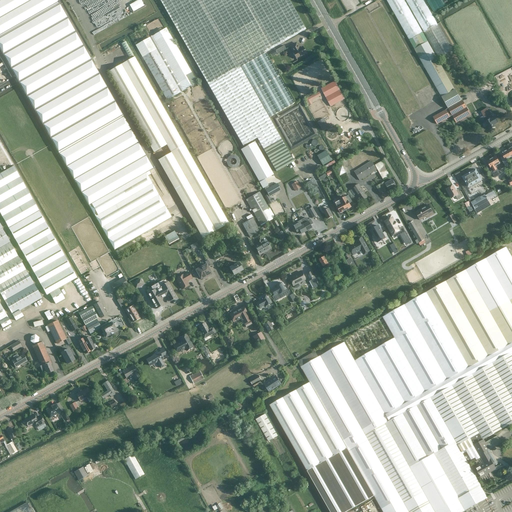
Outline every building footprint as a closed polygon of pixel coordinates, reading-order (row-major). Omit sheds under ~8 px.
[(60,4),(57,0),(0,0),(0,49),(114,250),(171,217),(148,176),(150,174),(149,171),(153,169),(60,4)] [(133,11),(145,5),(142,0),(137,0),(130,4),(133,11)] [(281,139),(269,118),(240,67),(266,52),(306,29),(289,0),(160,0),(243,146),(257,138),(263,149),(276,172),(294,161),(281,139)] [(419,34),(422,32),(404,0),(386,0),(409,40),(412,38),(419,34)] [(405,0),(438,58),(452,50),(423,0),(405,0)] [(427,0),(433,12),(445,6),(441,0),(427,0)] [(149,24),(153,29),(155,28),(157,32),(166,27),(160,18),(149,24)] [(167,100),(197,83),(166,28),(135,45),(167,100)] [(455,89),(428,41),(425,43),(419,34),(412,38),(417,47),(414,49),(441,97),(448,108),(461,101),(455,89)] [(126,41),(122,43),(130,58),(134,56),(126,41)] [(296,43),(290,47),(293,52),(296,59),(306,53),(302,47),(299,49),(296,43)] [(284,46),(275,50),(277,54),(286,49),(284,46)] [(295,103),(266,52),(240,67),(269,118),(295,103)] [(229,223),(134,57),(108,72),(154,152),(167,145),(171,153),(158,160),(202,238),(229,223)] [(330,106),(345,99),(335,81),(321,89),(330,106)] [(306,98),(309,105),(313,103),(312,100),(322,95),(320,91),(306,98)] [(456,123),(471,115),(462,100),(461,101),(448,108),(433,117),(437,124),(452,115),(456,123)] [(494,116),(493,117),(487,108),(481,111),(486,121),(485,122),(489,130),(496,126),(495,124),(498,123),(494,116)] [(322,120),(318,122),(323,131),(327,128),(322,120)] [(281,191),(277,183),(269,188),(264,180),(273,174),(255,141),(241,149),(263,189),(264,188),(269,197),(281,191)] [(511,147),(501,153),(503,157),(500,158),(506,168),(510,165),(507,159),(511,156),(511,147)] [(332,160),(326,151),(317,156),(323,165),(332,160)] [(496,156),(491,159),(500,175),(503,173),(504,174),(507,172),(504,167),(501,169),(498,164),(500,163),(496,156)] [(491,159),(487,161),(491,169),(493,168),(494,171),(495,170),(498,176),(500,175),(491,159)] [(359,180),(372,173),(377,170),(371,161),(354,172),(359,180)] [(380,162),(375,165),(383,180),(391,175),(383,161),(380,162)] [(0,172),(0,206),(43,296),(50,293),(55,303),(65,298),(60,286),(74,279),(19,164),(0,172)] [(340,175),(347,171),(343,165),(337,169),(340,175)] [(476,171),(476,170),(463,177),(468,187),(470,189),(482,183),(481,180),(481,179),(482,178),(481,175),(480,175),(479,175),(478,174),(479,173),(479,172),(478,170),(476,171)] [(295,191),(292,193),(295,197),(306,191),(300,180),(291,184),(295,191)] [(396,187),(392,180),(385,184),(384,182),(376,187),(379,193),(383,190),(384,191),(388,189),(389,191),(396,187)] [(361,202),(367,198),(358,184),(353,188),(361,202)] [(447,189),(452,198),(456,196),(458,200),(463,197),(459,191),(457,193),(453,186),(447,189)] [(261,226),(274,218),(259,192),(246,200),(261,226)] [(346,210),(351,207),(349,203),(352,202),(348,195),(340,200),(341,201),(346,210)] [(471,202),(474,209),(489,201),(485,195),(471,202)] [(346,210),(341,201),(340,202),(341,204),(337,206),(340,213),(346,210)] [(415,212),(420,221),(426,217),(427,218),(434,214),(429,205),(415,212)] [(312,208),(308,210),(312,218),(316,216),(312,208)] [(329,209),(323,212),(327,219),(333,216),(329,209)] [(249,238),(260,232),(253,218),(242,224),(249,238)] [(392,218),(385,222),(392,235),(399,231),(397,226),(397,225),(395,222),(395,223),(392,218)] [(312,228),(310,225),(313,224),(310,219),(307,220),(308,222),(303,225),(306,231),(312,228)] [(21,309),(41,299),(0,220),(0,294),(14,321),(24,316),(21,309)] [(301,220),(295,223),(301,234),(306,231),(303,225),(301,220)] [(419,243),(420,243),(424,240),(413,221),(408,224),(419,243)] [(374,228),(370,230),(378,243),(381,240),(382,240),(383,240),(388,237),(385,232),(382,233),(382,232),(382,231),(381,229),(380,229),(378,226),(375,227),(374,228)] [(164,237),(169,245),(179,239),(174,231),(164,237)] [(405,232),(400,235),(404,241),(409,238),(405,232)] [(154,233),(145,238),(146,241),(156,236),(154,233)] [(139,236),(118,249),(120,252),(141,239),(139,236)] [(370,251),(362,238),(356,241),(357,243),(349,247),(353,255),(359,252),(361,256),(370,251)] [(260,243),(265,252),(271,249),(267,241),(263,243),(263,242),(260,243)] [(258,246),(255,248),(259,256),(265,252),(260,243),(257,245),(258,246)] [(511,257),(506,247),(426,292),(470,367),(488,356),(511,342),(511,257)] [(331,267),(324,257),(319,260),(323,267),(326,265),(328,269),(331,267)] [(206,264),(201,267),(207,277),(211,275),(210,274),(211,273),(208,267),(211,265),(208,260),(205,262),(206,264)] [(238,262),(229,267),(233,275),(242,270),(238,262)] [(196,270),(199,276),(201,279),(202,278),(203,279),(207,277),(201,267),(196,270)] [(305,279),(307,278),(309,281),(315,278),(311,271),(303,276),(301,272),(289,278),(293,286),(294,286),(295,288),(296,288),(299,286),(298,283),(305,279)] [(182,289),(189,285),(187,283),(186,282),(186,281),(187,281),(189,280),(186,274),(183,275),(176,278),(182,289)] [(115,293),(128,286),(124,277),(110,285),(115,293)] [(144,285),(140,278),(132,283),(136,289),(144,285)] [(176,297),(169,284),(168,282),(161,286),(162,287),(157,290),(156,289),(147,293),(156,309),(164,304),(161,299),(166,296),(170,301),(176,297)] [(279,294),(285,291),(286,291),(281,283),(275,286),(275,288),(270,290),(273,296),(278,293),(279,294)] [(425,392),(427,391),(448,379),(470,367),(426,292),(382,317),(394,338),(425,392)] [(256,303),(259,308),(264,305),(265,307),(272,303),(267,295),(261,299),(261,300),(256,303)] [(101,318),(107,315),(100,301),(93,305),(101,318)] [(11,323),(0,303),(0,323),(3,328),(11,323)] [(78,313),(85,325),(97,319),(98,318),(92,306),(78,313)] [(133,306),(126,310),(133,322),(140,318),(133,306)] [(229,315),(233,322),(237,320),(237,321),(241,318),(244,324),(243,324),(244,324),(245,327),(252,324),(247,314),(243,307),(229,315)] [(48,320),(53,318),(49,310),(44,313),(48,320)] [(70,327),(76,324),(72,317),(66,320),(70,327)] [(97,319),(85,325),(90,334),(102,328),(97,319)] [(56,344),(67,339),(58,320),(47,325),(56,344)] [(105,337),(106,338),(118,331),(116,328),(118,326),(116,322),(114,324),(113,322),(101,329),(103,333),(102,334),(104,337),(105,337)] [(210,335),(211,337),(216,335),(213,328),(208,330),(204,323),(199,326),(201,330),(199,331),(204,338),(210,335)] [(264,325),(268,332),(274,328),(272,326),(270,327),(268,323),(264,325)] [(265,339),(261,332),(256,335),(260,342),(265,339)] [(30,336),(33,344),(40,341),(37,333),(30,336)] [(186,351),(193,347),(186,334),(179,338),(181,341),(173,346),(177,353),(185,349),(186,351)] [(91,351),(95,348),(89,337),(85,339),(91,351)] [(78,341),(85,354),(90,351),(83,338),(78,341)] [(425,392),(394,338),(355,360),(385,415),(425,392)] [(19,341),(11,346),(14,351),(22,346),(19,341)] [(32,346),(41,366),(40,366),(42,370),(45,369),(47,374),(53,371),(50,362),(51,362),(42,342),(32,346)] [(365,435),(384,423),(389,421),(385,415),(355,360),(344,342),(320,356),(352,412),(362,430),(365,435)] [(511,342),(488,356),(511,398),(511,342)] [(160,350),(161,352),(146,360),(148,362),(147,362),(148,364),(148,363),(150,366),(153,364),(153,363),(155,361),(156,362),(157,362),(160,368),(164,366),(161,359),(162,359),(163,360),(168,357),(163,348),(160,350)] [(74,354),(71,350),(69,351),(68,349),(65,351),(65,350),(64,351),(62,353),(61,353),(62,354),(63,355),(63,356),(67,364),(74,360),(72,356),(74,354)] [(15,368),(27,361),(23,354),(19,356),(18,354),(13,357),(14,359),(11,361),(15,368)] [(342,441),(353,435),(362,430),(352,412),(320,356),(301,367),(309,382),(342,441)] [(479,433),(483,440),(484,440),(511,423),(511,398),(488,356),(470,367),(448,379),(479,433)] [(122,372),(126,379),(132,375),(135,380),(140,377),(137,373),(138,372),(134,365),(122,372)] [(193,384),(204,379),(200,371),(189,376),(193,384)] [(252,385),(261,379),(259,375),(250,381),(252,385)] [(276,377),(266,384),(270,391),(281,384),(276,377)] [(448,379),(427,391),(458,445),(479,433),(448,379)] [(114,392),(108,381),(103,384),(107,390),(101,395),(103,399),(109,395),(111,397),(115,394),(114,392)] [(269,404),(306,470),(346,447),(342,441),(309,382),(269,404)] [(80,402),(92,395),(87,388),(76,394),(80,402)] [(458,445),(427,391),(425,392),(385,415),(389,421),(384,423),(435,511),(460,497),(481,486),(458,445)] [(75,402),(70,406),(73,411),(78,408),(75,402)] [(46,410),(50,418),(54,416),(55,418),(56,418),(58,417),(58,416),(57,414),(61,412),(56,404),(53,406),(52,405),(49,407),(49,408),(46,410)] [(69,419),(64,411),(61,413),(66,421),(69,419)] [(26,427),(27,427),(28,427),(34,423),(37,428),(44,423),(40,416),(36,418),(34,414),(24,420),(23,422),(23,423),(23,424),(23,425),(24,426),(25,426),(26,427)] [(268,441),(277,436),(265,414),(255,419),(268,441)] [(342,441),(346,447),(374,496),(382,511),(433,511),(435,511),(384,423),(365,435),(362,430),(353,435),(342,441)] [(458,445),(462,452),(466,450),(471,460),(475,458),(476,460),(480,458),(483,463),(475,468),(480,477),(495,468),(495,469),(495,468),(486,452),(489,450),(484,440),(483,440),(479,433),(458,445)] [(17,451),(13,444),(12,442),(7,445),(12,454),(17,451)] [(346,447),(306,470),(330,511),(345,511),(374,496),(346,447)] [(135,479),(144,474),(133,454),(124,460),(135,479)] [(78,481),(88,475),(83,467),(73,472),(74,473),(78,481)] [(460,497),(467,510),(487,498),(481,486),(460,497)] [(462,511),(467,510),(460,497),(435,511),(433,511),(462,511)] [(32,511),(27,502),(9,511),(32,511)]
